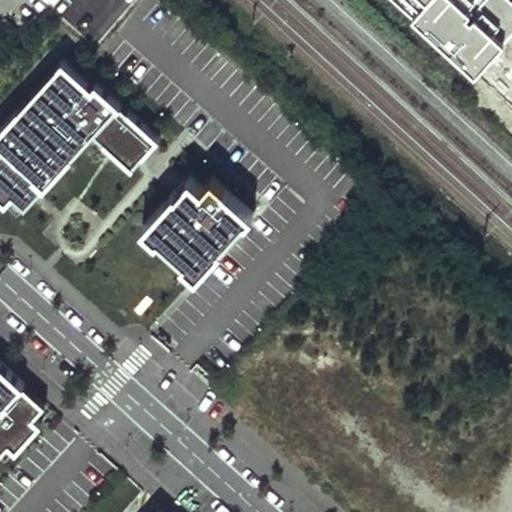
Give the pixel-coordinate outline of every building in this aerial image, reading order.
[(396,0),(476,73),(511,34),(511,0),(396,0)] [(0,199),(18,215),(44,186),(45,187),(94,133),(107,144),(119,131),(145,155),(160,138),(97,81),(93,85),(64,58),(0,129),(0,199)] [(119,131),(107,144),(133,168),(145,155),(119,131)] [(255,213),(214,175),(204,186),(201,183),(186,199),(177,191),(176,190),(143,226),(158,240),(160,238),(185,260),(183,262),(198,276),(224,247),(222,245),(245,219),(248,221),(255,213)] [(192,175),(177,191),(186,199),(201,183),(192,175)] [(0,456),(10,445),(17,452),(43,423),(36,416),(47,404),(0,361),(0,456)]
